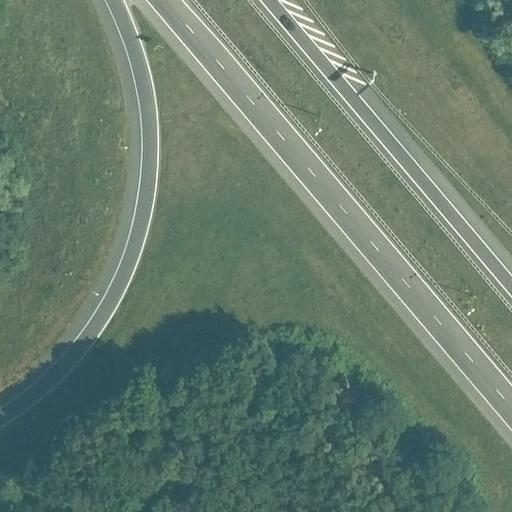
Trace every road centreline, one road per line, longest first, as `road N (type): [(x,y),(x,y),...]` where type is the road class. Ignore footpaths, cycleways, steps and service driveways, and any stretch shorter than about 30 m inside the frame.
road 1 (motorway): [(162,0),(511,412)]
road 2 (motorway): [(110,0),(134,58),(148,132),(141,215),(110,302),(70,359),(0,417)]
road 3 (motorway): [(511,285),(270,0)]
